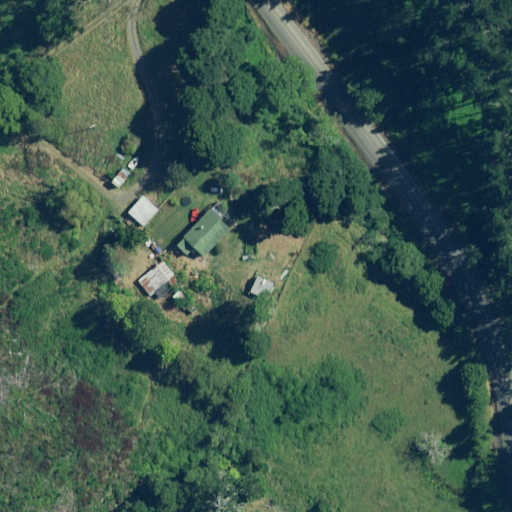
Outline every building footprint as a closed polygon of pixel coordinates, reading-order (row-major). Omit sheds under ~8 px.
[(132,173),(125,168),(114,183),(120,188),(132,173)] [(159,210),(145,196),(129,213),(144,226),(159,210)] [(234,229),(214,210),(179,246),(189,256),(197,248),(206,257),(234,229)] [(145,238),(138,244),(149,256),(156,250),(145,238)] [(168,282),(172,287),(179,281),(175,276),(176,275),(164,261),(139,282),(151,296),(155,293),(160,298),(169,290),(165,284),(168,282)] [(278,284),(261,276),(253,293),(270,301),(278,284)] [(180,290),(173,297),(185,311),(188,309),(192,314),(197,309),(180,290)]
